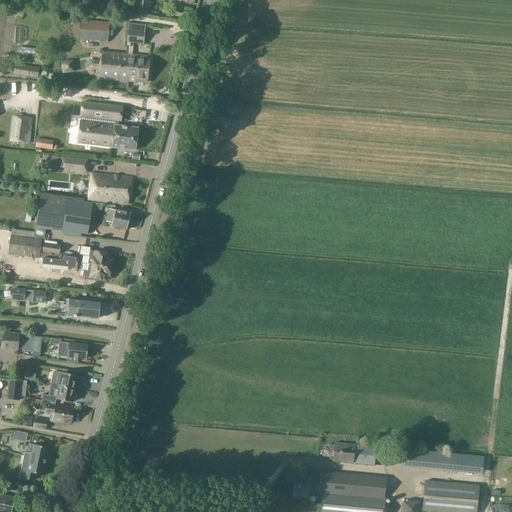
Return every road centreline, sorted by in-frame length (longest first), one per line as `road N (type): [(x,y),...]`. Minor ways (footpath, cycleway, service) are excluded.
road 1 (secondary): [(122,335),(210,0)]
road 2 (secondary): [(74,511),(122,335)]
road 3 (track): [(260,511),(252,507),(287,459),(399,471)]
road 4 (track): [(252,507),(80,491)]
road 5 (residential): [(122,335),(0,321)]
